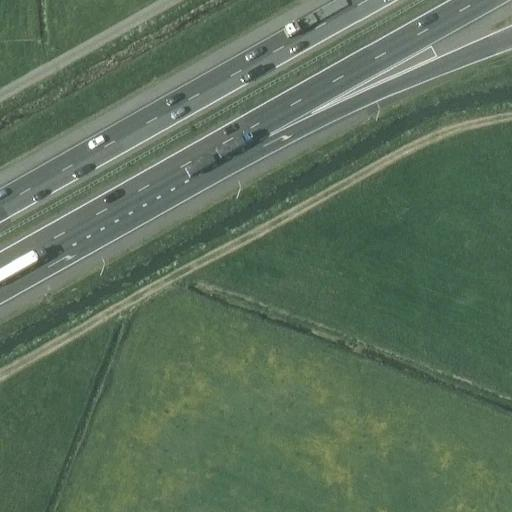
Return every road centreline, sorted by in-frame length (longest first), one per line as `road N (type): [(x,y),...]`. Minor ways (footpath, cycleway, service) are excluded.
road 1 (track): [(0,374),(432,130),(511,116)]
road 2 (motorway): [(366,0),(0,205)]
road 3 (motorway): [(0,271),(251,130)]
road 4 (motorway): [(251,130),(511,40)]
road 5 (motorway): [(251,130),(487,0)]
road 6 (unclassified): [(0,96),(171,0)]
